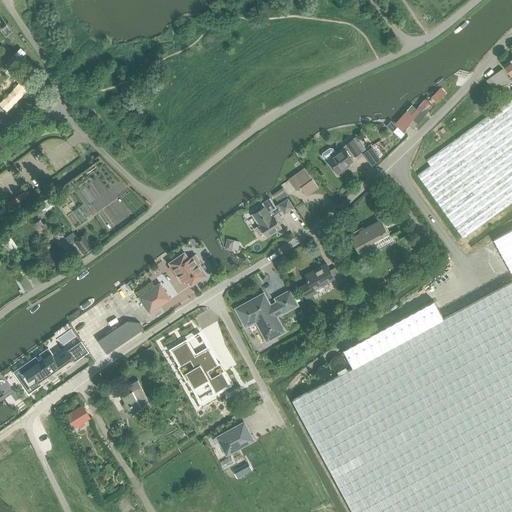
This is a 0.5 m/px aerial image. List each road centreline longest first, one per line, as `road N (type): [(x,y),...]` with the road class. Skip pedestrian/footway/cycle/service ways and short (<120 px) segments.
road 1 (residential): [(26,422),(312,231),(457,100),(511,37)]
road 2 (unclassified): [(477,0),(432,35),(270,119),(96,255),(0,318)]
road 3 (unknown): [(392,158),(460,264)]
